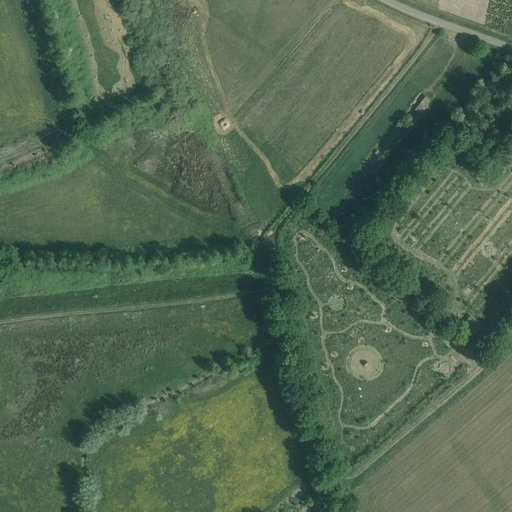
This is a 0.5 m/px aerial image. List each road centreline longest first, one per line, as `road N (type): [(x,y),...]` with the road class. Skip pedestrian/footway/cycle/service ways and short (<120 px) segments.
road 1 (track): [(511,328),(468,379),(341,481)]
road 2 (unclassified): [(511,48),(384,0)]
